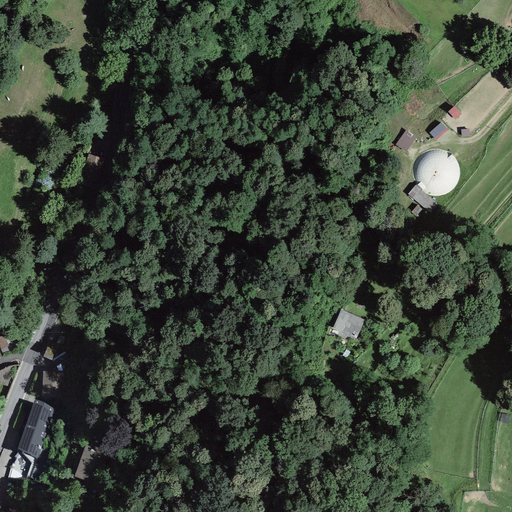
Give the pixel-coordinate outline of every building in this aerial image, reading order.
[(442,120),(430,130),(436,137),(448,127),(442,120)] [(396,143),(407,150),(417,135),(407,128),(396,143)] [(438,200),(446,198),(453,193),(456,190),(460,178),(458,167),(454,160),(446,154),(435,152),(424,155),(416,161),(412,170),(412,181),(414,188),(421,196),(430,200),(438,200)] [(94,187),(103,158),(88,154),(79,182),(94,187)] [(361,318),(338,309),(330,327),(351,338),(361,318)] [(11,331),(4,334),(12,351),(19,348),(11,331)] [(4,334),(0,336),(0,348),(3,355),(12,351),(4,334)] [(60,403),(61,371),(43,371),(42,402),(60,403)] [(87,373),(80,372),(78,383),(85,384),(87,373)] [(54,409),(35,399),(17,449),(38,459),(54,409)] [(109,451),(86,443),(74,476),(97,484),(109,451)]
